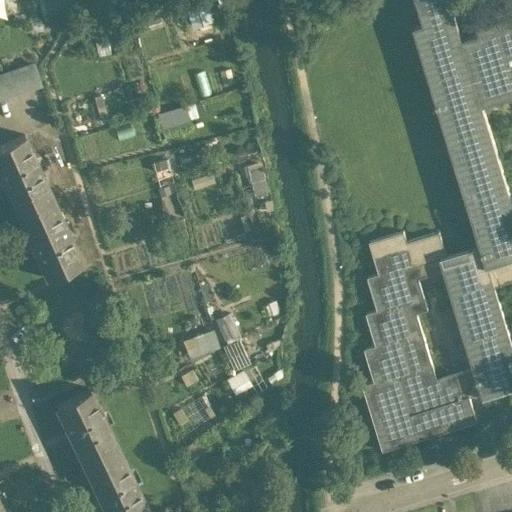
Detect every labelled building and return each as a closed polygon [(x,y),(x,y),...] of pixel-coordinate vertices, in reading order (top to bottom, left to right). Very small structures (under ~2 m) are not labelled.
[(511,14),(480,24),(482,32),(464,38),(451,0),(419,0),(427,23),(416,26),(483,244),(447,255),(440,231),(408,241),(405,230),(371,241),(381,273),(369,276),(379,309),(368,312),(377,344),(366,348),(376,380),(364,384),(384,449),(478,420),(471,396),(484,392),(485,396),(511,387),(511,339),(509,329),(495,285),(511,279),(511,195),(483,102),(511,93),(511,14)] [(33,63),(0,73),(0,97),(40,83),(33,63)] [(198,98),(155,110),(160,127),(203,116),(198,98)] [(24,133),(0,143),(0,168),(47,276),(80,262),(24,133)] [(252,194),(267,190),(259,158),(244,163),(252,194)] [(211,326),(180,338),(188,357),(219,345),(211,326)] [(237,336),(222,343),(234,367),(248,360),(237,336)] [(119,451),(89,388),(57,403),(87,467),(119,451)] [(177,421),(205,418),(204,401),(175,405),(177,421)] [(148,511),(119,451),(87,467),(108,511),(148,511)]
